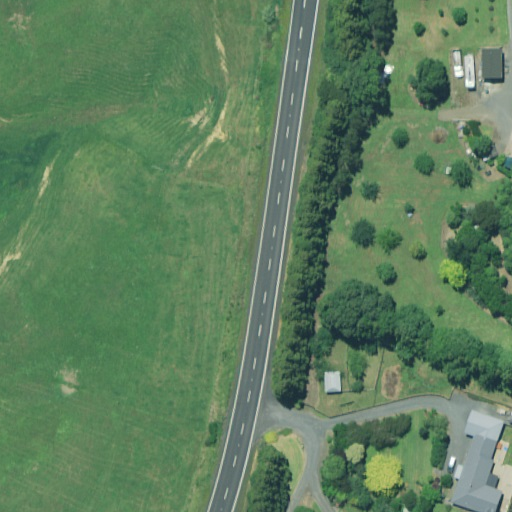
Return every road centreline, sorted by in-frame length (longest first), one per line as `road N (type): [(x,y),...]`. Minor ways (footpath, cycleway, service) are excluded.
road 1 (primary): [(246,412),(297,0)]
road 2 (unclassified): [(246,412),(299,421),(317,434),(314,475),(294,511)]
